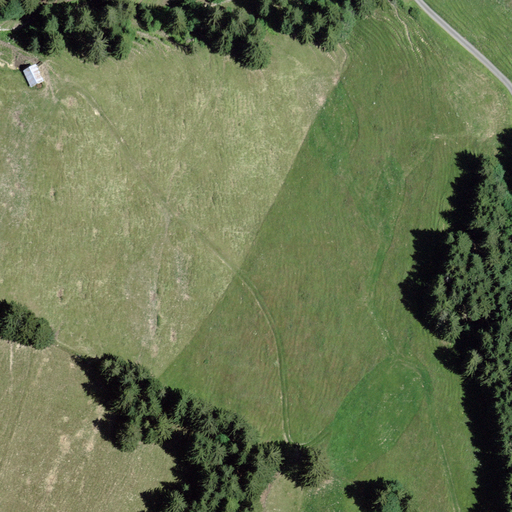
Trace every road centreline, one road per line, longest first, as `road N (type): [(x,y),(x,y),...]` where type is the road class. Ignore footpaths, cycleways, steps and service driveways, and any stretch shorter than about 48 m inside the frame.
road 1 (track): [(0,207),(54,90),(72,83),(87,92),(164,203),(256,290),(276,332),(291,440),(310,444),(381,363),(415,363),(426,375),(457,511)]
road 2 (unclassified): [(511,86),(420,0)]
